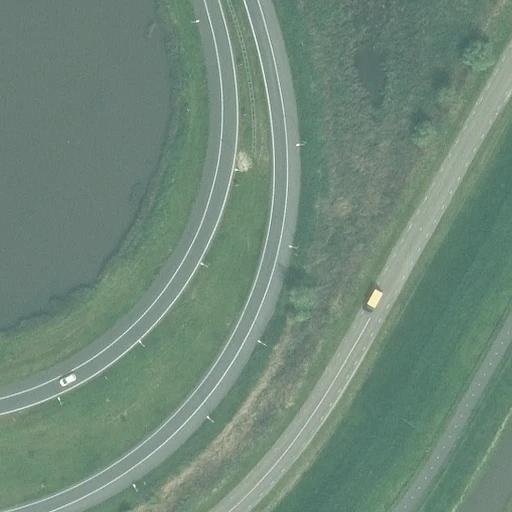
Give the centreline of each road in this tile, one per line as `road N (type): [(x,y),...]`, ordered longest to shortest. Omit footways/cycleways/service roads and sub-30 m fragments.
road 1 (motorway): [(35,511),(128,465),(193,407),(253,314),(281,188),(276,116),(251,0)]
road 2 (tertiary): [(228,511),(317,410),(511,61)]
road 3 (motorway): [(208,0),(226,85),(228,149),(215,208),(186,273),(135,330),(67,384),(0,410)]
